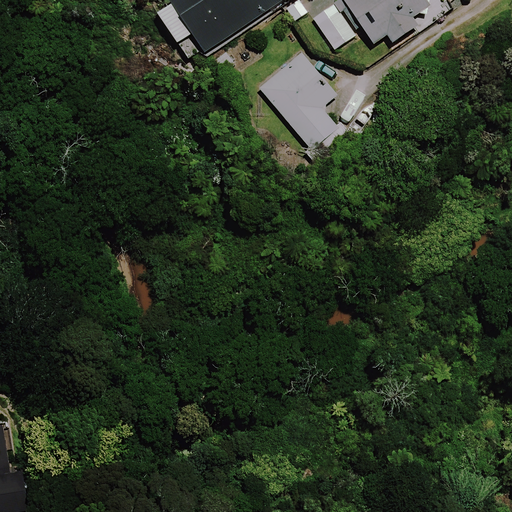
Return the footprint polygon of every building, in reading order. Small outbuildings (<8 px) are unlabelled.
[(176,0),(172,3),(183,19),(206,52),(283,0),(176,0)] [(309,14),(298,0),(285,10),(296,24),(309,14)] [(344,0),(375,46),(389,36),(395,44),(418,28),(412,19),(429,7),(423,0),(344,0)] [(356,38),(334,6),(314,19),(336,52),(356,38)] [(338,97),(303,55),(260,90),(305,145),(302,148),(322,172),(358,143),(341,123),(336,126),(323,110),(338,97)] [(0,511),(24,511),(25,511),(31,510),(25,475),(13,476),(5,427),(0,428),(0,511)]
